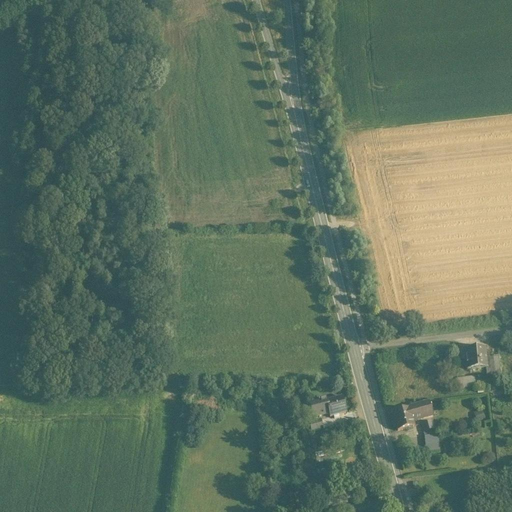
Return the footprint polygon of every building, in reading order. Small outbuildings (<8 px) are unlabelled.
[(484,348),(465,350),(467,371),(479,370),(494,368),(493,358),(485,359),(484,348)] [(500,357),(493,358),(494,368),(494,373),(496,373),(496,375),(499,375),(498,373),(501,372),(500,357)] [(474,378),(456,379),(457,390),(475,388),(474,378)] [(488,382),(476,383),(477,394),(489,393),(488,382)] [(346,414),(342,398),(325,402),(327,411),(330,419),(346,414)] [(327,411),(325,402),(315,405),(318,414),(327,411)] [(429,404),(409,410),(412,422),(432,417),(429,404)] [(409,410),(392,414),(397,432),(414,428),(412,422),(409,410)] [(482,411),(474,414),(477,421),(484,419),(482,411)] [(320,421),(310,424),(311,431),(322,428),(320,421)] [(431,423),(421,425),(423,434),(434,431),(431,423)] [(349,431),(342,433),(345,444),(352,442),(349,431)] [(435,436),(425,438),(426,453),(439,452),(438,436),(435,436)] [(343,490),(324,494),(327,508),(346,504),(343,490)] [(378,511),(376,499),(345,507),(346,511),(378,511)]
